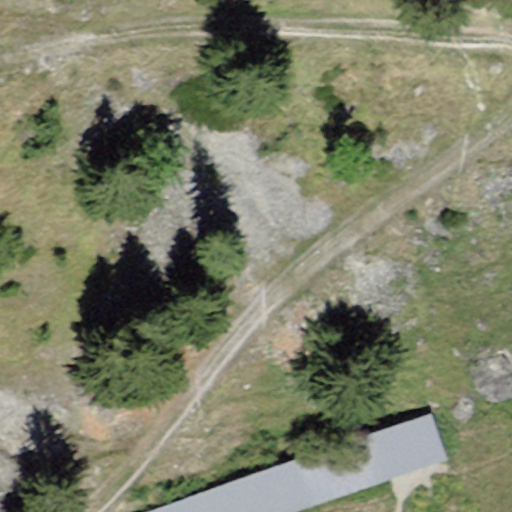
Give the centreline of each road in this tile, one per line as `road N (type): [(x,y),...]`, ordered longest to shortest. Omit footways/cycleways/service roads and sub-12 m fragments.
road 1 (track): [(511,113),(256,310),(209,381),(91,511)]
road 2 (track): [(0,73),(96,39),(186,26),(346,27),(511,49)]
